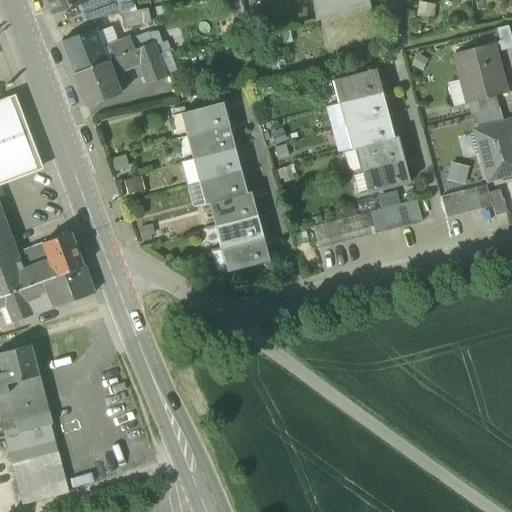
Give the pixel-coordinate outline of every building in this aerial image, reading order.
[(87,2),(86,0),(45,0),(51,15),(79,5),(87,2)] [(79,5),(85,23),(120,15),(115,0),(91,0),(87,2),(79,5)] [(115,0),(120,15),(122,16),(137,13),(132,0),(115,0)] [(375,10),(373,0),(315,0),(320,22),(375,10)] [(436,7),(418,3),(415,18),(433,22),(436,7)] [(122,16),(124,30),(151,25),(148,11),(137,13),(122,16)] [(496,30),(501,51),(511,48),(511,41),(508,27),(496,30)] [(113,28),(95,35),(102,51),(119,44),(113,28)] [(73,76),(107,63),(102,51),(95,35),(94,31),(60,44),(73,76)] [(289,32),(265,37),(267,48),(291,43),(289,32)] [(159,36),(149,37),(152,45),(154,50),(163,46),(162,44),(159,36)] [(134,51),(152,45),(149,37),(131,44),(134,51)] [(119,44),(102,51),(107,63),(135,52),(134,51),(131,44),(130,40),(119,44)] [(168,41),(162,44),(163,46),(154,50),(156,56),(170,53),(172,53),(168,41)] [(134,51),(135,52),(140,66),(147,85),(165,78),(164,76),(156,56),(154,50),(152,45),(134,51)] [(461,81),(467,105),(468,105),(496,97),(506,95),(492,45),(454,55),(461,81)] [(123,72),(140,66),(135,52),(107,63),(111,75),(123,72)] [(170,53),(156,56),(164,76),(177,71),(170,53)] [(418,56),(412,67),(421,72),(427,61),(418,56)] [(283,57),(268,61),(273,78),(288,73),(283,57)] [(119,94),(111,75),(107,63),(73,76),(86,108),(119,94)] [(333,81),(339,105),(381,93),(375,70),(333,81)] [(467,105),(461,81),(447,85),(453,109),(467,105)] [(387,116),(381,93),(339,105),(345,127),(387,116)] [(471,116),(475,115),(499,109),(496,97),(468,105),(471,116)] [(11,99),(38,172),(43,170),(16,98),(11,99)] [(11,99),(0,103),(0,186),(4,185),(38,172),(11,99)] [(180,115),(187,138),(228,127),(222,104),(180,115)] [(331,131),(345,127),(339,105),(325,108),(331,131)] [(503,124),(499,109),(475,115),(479,131),(503,124)] [(393,139),(387,116),(345,127),(351,150),(355,149),(393,139)] [(483,165),(488,182),(511,175),(511,121),(503,124),(479,131),(478,131),(487,163),(483,165)] [(187,138),(193,161),(234,149),(228,127),(187,138)] [(345,127),(331,131),(337,154),(351,150),(345,127)] [(487,163),(478,131),(474,132),(474,133),(480,156),(483,165),(487,163)] [(480,156),(474,133),(458,138),(464,160),(480,156)] [(397,138),(393,139),(355,149),(361,172),(403,161),(397,138)] [(193,161),(199,183),(241,172),(234,149),(193,161)] [(125,155),(110,159),(114,174),(129,170),(125,155)] [(187,186),(199,183),(193,161),(181,164),(187,186)] [(409,183),(403,161),(361,172),(367,192),(367,195),(409,183)] [(469,168),(450,164),(446,182),(465,186),(469,168)] [(290,166),(274,170),(278,185),(294,181),(290,166)] [(205,206),(209,205),(247,195),(241,172),(199,183),(205,206)] [(367,192),(361,172),(351,174),(357,194),(367,192)] [(141,177),(123,182),(127,196),(145,192),(141,177)] [(199,183),(187,186),(193,209),(205,206),(199,183)] [(480,211),(492,208),(488,194),(486,186),(475,189),(480,211)] [(469,214),(480,211),(475,189),(463,192),(469,214)] [(397,191),(376,197),(379,208),(400,203),(397,191)] [(500,191),(488,194),(492,208),(494,217),(506,214),(500,191)] [(458,217),(469,214),(463,192),(452,195),(458,217)] [(209,205),(215,228),(257,216),(251,194),(247,195),(209,205)] [(447,220),(458,217),(452,195),(441,198),(447,220)] [(373,197),(355,202),(358,214),(376,209),(373,197)] [(416,201),(405,204),(410,225),(422,222),(416,201)] [(399,228),(410,225),(405,204),(393,207),(399,228)] [(387,231),(399,228),(393,207),(382,210),(387,231)] [(0,298),(3,298),(29,288),(23,271),(24,270),(17,253),(0,209),(0,298)] [(376,234),(387,231),(382,210),(370,213),(376,234)] [(364,237),(376,234),(370,213),(359,216),(364,237)] [(215,228),(221,250),(263,239),(257,216),(215,228)] [(353,240),(364,237),(359,216),(347,219),(353,240)] [(341,243),(353,240),(347,219),(336,222),(341,243)] [(330,246),(341,243),(336,222),(324,225),(330,246)] [(152,225),(138,228),(141,243),(156,240),(152,225)] [(318,249),(330,246),(324,225),(313,228),(318,249)] [(23,271),(29,288),(83,268),(71,234),(17,253),(24,270),(23,271)] [(269,262),(263,239),(221,250),(228,273),(269,262)] [(228,273),(221,250),(211,253),(217,276),(228,273)] [(13,324),(53,308),(54,309),(93,295),(83,268),(29,288),(3,298),(6,306),(13,324)] [(0,307),(0,309),(7,326),(13,324),(6,306),(0,307)] [(0,375),(0,417),(15,417),(18,431),(18,432),(25,430),(50,424),(31,347),(0,354),(0,360),(3,374),(0,375)] [(0,420),(4,434),(18,431),(15,417),(0,417),(0,420)] [(50,424),(25,430),(41,497),(66,491),(50,424)] [(21,502),(41,497),(25,430),(18,432),(18,431),(4,434),(21,502)]
